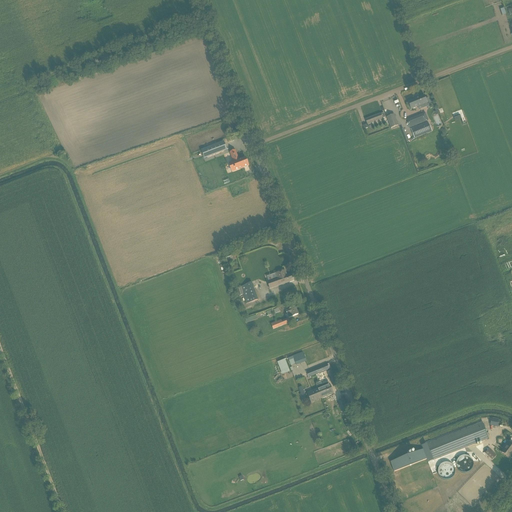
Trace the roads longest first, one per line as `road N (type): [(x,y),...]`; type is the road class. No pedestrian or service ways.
road 1 (unclassified): [(392,511),(198,0)]
road 2 (track): [(253,146),(511,48)]
road 3 (track): [(65,511),(0,343)]
